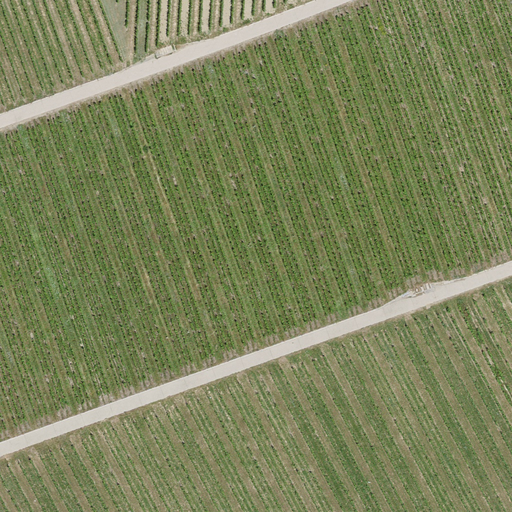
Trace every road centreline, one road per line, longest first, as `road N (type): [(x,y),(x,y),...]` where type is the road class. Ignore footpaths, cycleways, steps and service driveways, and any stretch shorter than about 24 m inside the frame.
road 1 (track): [(0,446),(511,267)]
road 2 (track): [(334,0),(0,120)]
